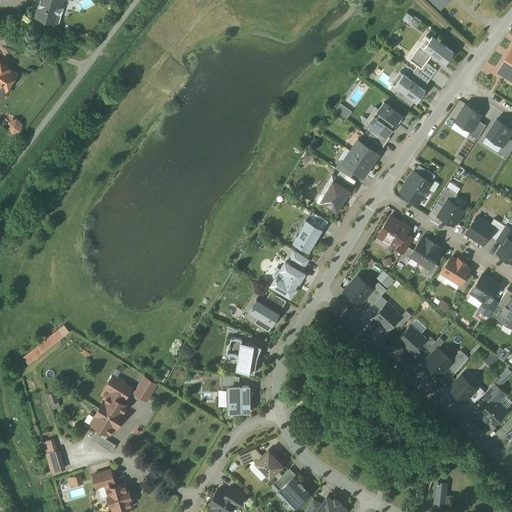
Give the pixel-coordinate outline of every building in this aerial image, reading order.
[(64,0),(39,0),(33,20),(57,26),(64,0)] [(424,0),(425,0),(441,10),(447,0),(424,0)] [(430,38),(422,50),(443,65),(451,53),(430,38)] [(511,49),(496,75),(511,84),(511,49)] [(0,97),(2,99),(19,73),(0,61),(0,97)] [(423,91),(401,75),(392,87),(414,103),(423,91)] [(383,100),(369,119),(387,133),(402,113),(383,100)] [(339,102),(334,110),(345,118),(350,111),(339,102)] [(482,113),(466,103),(455,118),(471,129),(477,120),(482,113)] [(14,135),(23,124),(14,116),(4,127),(14,135)] [(511,130),(511,129),(497,119),(486,135),(502,146),(508,137),(511,130)] [(486,126),(477,120),(471,129),(467,135),(476,140),(486,126)] [(511,148),(511,139),(508,137),(502,146),(498,151),(506,157),(511,148)] [(349,150),(372,166),(379,155),(356,139),(349,150)] [(372,166),(349,150),(341,161),(364,177),(372,166)] [(414,169),(401,191),(418,201),(432,180),(414,169)] [(450,181),(460,187),(467,177),(456,170),(450,181)] [(317,202),(337,213),(352,187),(332,176),(317,202)] [(437,202),(443,206),(448,199),(452,202),(457,194),(446,187),(437,202)] [(443,206),(438,215),(454,225),(455,224),(458,223),(460,219),(460,216),(464,210),(452,202),(448,199),(443,206)] [(306,220),(321,229),(326,221),(311,212),(306,220)] [(396,247),(397,247),(406,233),(409,227),(391,215),(378,235),(396,247)] [(476,216),(466,233),(483,244),(489,236),(494,228),(490,225),(476,216)] [(494,218),(490,225),(494,228),(489,236),(496,240),(505,225),(494,218)] [(321,230),(305,220),(291,242),(308,252),(321,230)] [(496,240),(503,244),(507,238),(510,240),(511,237),(511,228),(506,225),(505,225),(496,240)] [(252,242),(262,248),(268,238),(258,232),(252,242)] [(396,247),(395,248),(404,253),(408,247),(414,238),(406,233),(397,247),(396,247)] [(411,256),(419,262),(432,242),(427,238),(426,240),(422,237),(413,250),(410,255),(411,256)] [(503,244),(497,253),(511,262),(511,240),(510,240),(507,238),(503,244)] [(432,242),(419,262),(429,268),(433,262),(441,250),(436,247),(437,245),(432,242)] [(410,255),(413,250),(408,247),(404,253),(403,254),(409,258),(411,256),(410,255)] [(263,287),(289,302),(306,274),(301,271),(307,260),(292,251),(286,259),(282,256),(263,287)] [(409,258),(403,254),(400,259),(406,263),(409,258)] [(451,257),(441,272),(448,276),(448,278),(451,280),(454,280),(460,284),(468,272),(469,269),(463,265),(465,263),(459,258),(457,261),(451,257)] [(429,268),(428,269),(433,273),(438,266),(433,262),(429,268)] [(433,273),(428,269),(424,275),(430,278),(433,273)] [(460,284),(457,287),(464,291),(474,276),(468,272),(460,284)] [(482,274),(471,292),(485,301),(488,303),(492,298),(500,285),(482,274)] [(358,275),(344,290),(359,304),(366,296),(373,289),(372,288),(358,275)] [(378,282),(372,288),(373,289),(366,296),(374,303),(386,289),(378,282)] [(497,304),(503,308),(511,297),(511,292),(507,290),(499,302),(497,304)] [(264,301),(273,307),(278,299),(269,293),(264,301)] [(503,308),(498,317),(511,325),(511,297),(503,308)] [(499,302),(492,298),(488,303),(485,301),(479,310),(490,317),(497,304),(499,302)] [(277,314),(255,300),(247,313),(270,326),(277,314)] [(374,317),(388,329),(402,315),(388,302),(374,317)] [(445,311),(449,305),(443,302),(439,308),(445,311)] [(27,363),(69,331),(63,324),(21,356),(27,363)] [(399,339),(413,352),(427,337),(413,324),(399,339)] [(438,337),(435,341),(429,336),(422,344),(429,350),(420,361),(422,363),(442,339),(438,337)] [(261,346),(238,342),(232,373),(257,374),(261,346)] [(438,348),(424,363),(439,376),(448,366),(452,361),(438,348)] [(460,351),(452,361),(448,366),(455,372),(468,359),(460,351)] [(489,352),(482,359),(490,366),(497,359),(489,352)] [(113,392),(124,399),(131,386),(124,382),(125,380),(118,376),(118,378),(113,375),(106,388),(113,392)] [(461,375),(449,388),(464,402),(467,399),(476,388),(461,375)] [(156,384),(145,377),(135,392),(147,399),(156,384)] [(483,395),(490,401),(493,398),(496,401),(499,398),(500,399),(505,393),(493,383),(485,392),(483,395)] [(478,385),(476,388),(467,399),(473,405),(483,395),(485,392),(478,385)] [(248,386),(226,386),(226,413),(248,413),(248,386)] [(50,408),(59,406),(56,390),(47,391),(50,408)] [(124,399),(113,392),(106,402),(104,400),(95,415),(97,417),(93,424),(109,434),(114,426),(116,428),(125,414),(123,412),(127,405),(122,402),(124,399)] [(490,401),(479,412),(492,425),(506,410),(496,401),(493,398),(490,401)] [(511,415),(501,428),(507,434),(511,427),(511,415)] [(101,435),(97,442),(112,451),(116,444),(101,435)] [(51,440),(41,443),(50,474),(64,470),(57,448),(53,449),(51,440)] [(284,464),(269,449),(261,457),(255,463),(270,478),(284,464)] [(255,463),(261,457),(254,450),(239,457),(242,465),(252,460),(255,463)] [(106,488),(114,486),(110,470),(90,476),(94,488),(105,485),(106,488)] [(67,484),(58,485),(60,502),(70,501),(69,496),(72,496),(71,490),(82,489),(80,474),(67,476),(67,484)] [(67,483),(66,475),(55,477),(56,484),(67,483)] [(309,494),(293,476),(279,489),(295,507),(309,494)] [(448,482),(433,480),(430,504),(445,506),(448,482)] [(106,488),(105,488),(111,511),(123,511),(132,510),(124,483),(114,486),(106,488)] [(224,495),(216,490),(206,508),(213,511),(227,511),(231,506),(236,508),(244,495),(229,487),(224,495)] [(342,511),(345,508),(325,496),(320,504),(315,511),(342,511)] [(315,511),(320,504),(313,500),(305,511),(315,511)]
